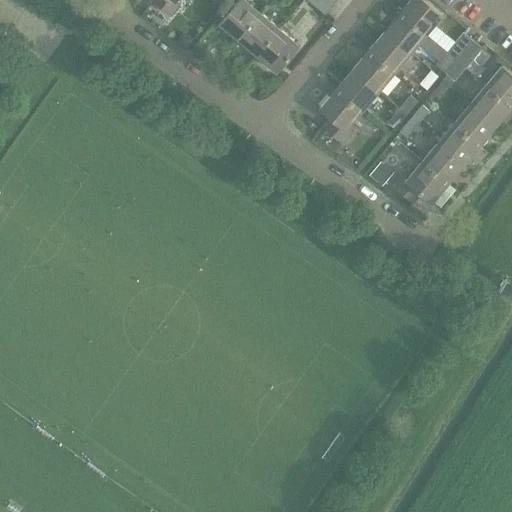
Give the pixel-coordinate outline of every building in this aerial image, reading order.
[(174,4),(177,0),(150,0),(150,1),(170,18),(178,7),(174,4)] [(239,0),(218,25),(238,41),(259,15),(241,0),(239,0)] [(305,0),(325,16),(332,7),(323,0),(305,0)] [(409,0),(399,13),(425,35),(441,16),(421,0),(409,0)] [(383,32),(410,54),(425,35),(399,13),(383,32)] [(259,15),(238,41),(257,57),(279,31),(259,15)] [(279,31),(257,57),(276,74),(298,48),(279,31)] [(367,51),(394,73),(410,54),(383,32),(367,51)] [(183,33),(175,43),(185,49),(192,40),(183,33)] [(463,33),(446,53),(456,60),(472,41),(463,33)] [(472,41),(456,60),(465,68),(481,49),(472,41)] [(351,70),(377,92),(394,73),(367,51),(351,70)] [(435,66),(442,71),(445,74),(456,60),(446,53),(435,66)] [(456,60),(445,74),(454,81),(465,68),(456,60)] [(485,86),(511,108),(511,107),(511,75),(502,67),(485,86)] [(335,90),(361,112),(377,92),(351,70),(335,90)] [(419,84),(426,90),(438,76),(431,70),(419,84)] [(442,79),(431,93),(438,100),(449,86),(442,79)] [(470,105),(496,127),(511,108),(485,86),(470,105)] [(346,130),(361,112),(335,90),(319,109),(330,118),(322,127),(342,144),(351,134),(346,130)] [(410,95),(398,109),(405,116),(417,101),(410,95)] [(421,105),(409,119),(416,125),(429,111),(421,105)] [(454,123),(480,145),(496,127),(470,105),(454,123)] [(387,122),(395,128),(405,116),(398,109),(387,122)] [(409,119),(399,131),(406,138),(416,125),(409,119)] [(438,143),(464,165),(480,145),(454,123),(438,143)] [(421,162),(448,184),(464,165),(438,143),(421,162)] [(381,161),(370,174),(382,184),(393,172),(381,161)] [(431,204),(448,184),(421,162),(406,181),(401,176),(392,187),(412,204),(420,195),(431,204)]
